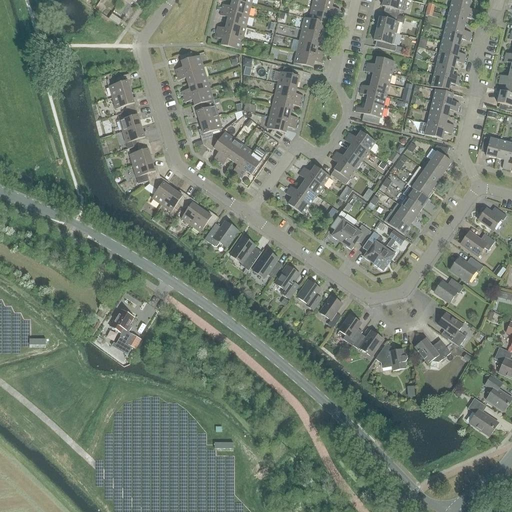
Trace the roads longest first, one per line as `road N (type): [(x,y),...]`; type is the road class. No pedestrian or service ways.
road 1 (secondary): [(363,440),(283,365),(183,289),(75,223),(0,191)]
road 2 (residential): [(247,214),(369,299),(403,292),(477,186)]
road 3 (residential): [(247,214),(297,143),(320,159),(346,120),(333,77),(355,0)]
road 4 (residential): [(170,0),(141,46),(175,159),(247,214)]
road 5 (residential): [(477,186),(463,149),(485,25),(499,0)]
